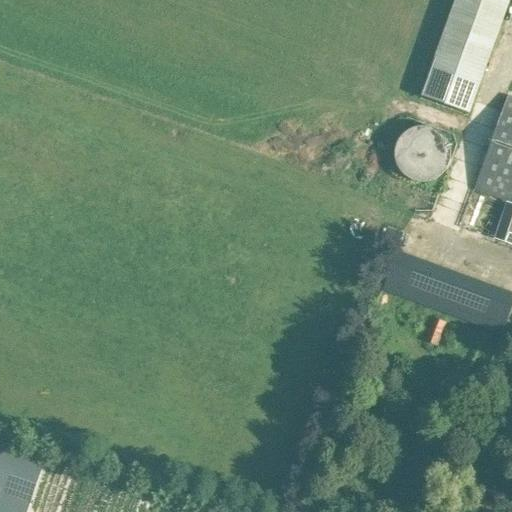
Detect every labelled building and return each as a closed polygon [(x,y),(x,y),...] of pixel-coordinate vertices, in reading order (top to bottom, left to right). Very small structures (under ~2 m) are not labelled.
[(507,0),(453,0),(422,95),(470,111),(507,0)] [(474,189),(511,202),(511,114),(502,111),(474,189)] [(402,169),(403,171),(406,174),(409,176),(413,177),(417,178),(419,179),(422,179),(425,179),(428,178),(432,177),(433,176),(436,175),(438,173),(440,171),(441,170),(442,169),(443,167),(445,165),(446,163),(447,160),(447,157),(448,155),(448,152),(448,150),(447,147),(446,145),(445,141),(444,139),(442,137),(440,135),(438,133),(436,131),(433,130),(431,129),(428,128),(425,127),(421,127),(417,128),(415,128),(414,128),(410,130),(408,131),(406,133),(404,135),(401,137),(400,139),(399,141),(398,144),(397,146),(396,149),(396,151),(396,154),(396,156),(397,159),(397,161),(399,165),(400,167),(402,169)] [(503,334),(511,312),(511,289),(463,270),(446,312),(503,334)] [(425,341),(438,345),(446,322),(434,318),(425,341)] [(0,511),(26,511),(43,463),(0,448),(0,511)]
